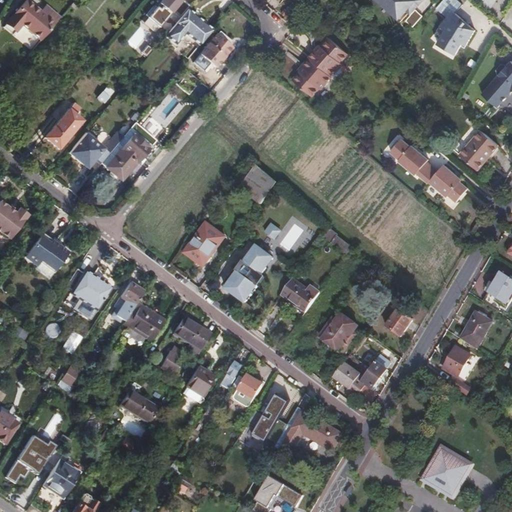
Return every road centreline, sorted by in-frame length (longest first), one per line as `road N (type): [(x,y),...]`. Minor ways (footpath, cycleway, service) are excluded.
road 1 (residential): [(374,430),(107,231)]
road 2 (residential): [(241,0),(266,22),(268,39),(107,231)]
road 3 (unclassified): [(374,430),(509,202)]
road 4 (residential): [(107,231),(0,151)]
